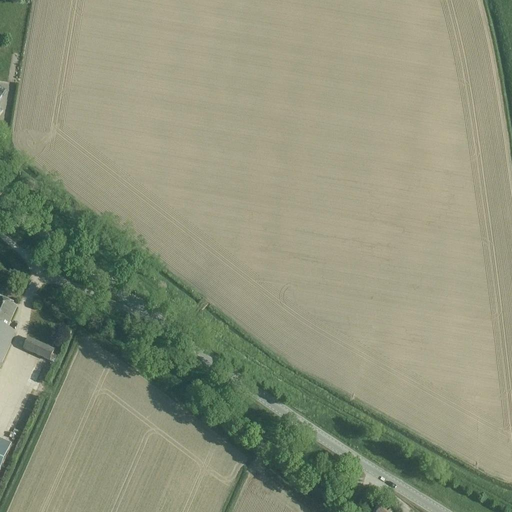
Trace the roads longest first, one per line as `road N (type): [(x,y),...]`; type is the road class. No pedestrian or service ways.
road 1 (track): [(0,165),(236,349),(511,509)]
road 2 (tertiary): [(384,478),(252,391),(0,199)]
road 3 (track): [(268,450),(53,276)]
road 4 (track): [(250,488),(256,463),(272,449),(365,481)]
road 5 (track): [(154,394),(174,370),(279,409)]
